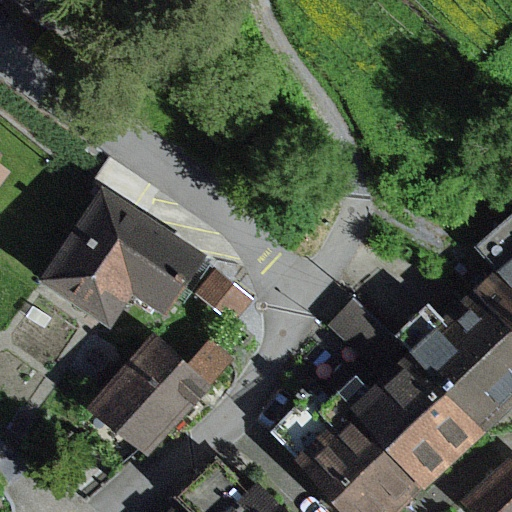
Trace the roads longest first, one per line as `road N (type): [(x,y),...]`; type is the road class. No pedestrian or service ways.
road 1 (track): [(314,301),(406,174),(285,0)]
road 2 (residential): [(133,511),(235,415),(314,301)]
